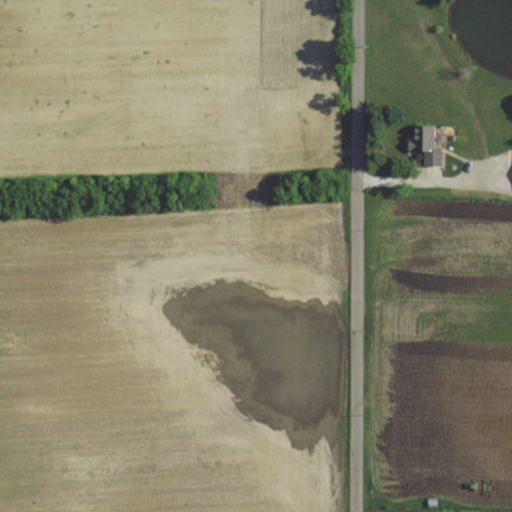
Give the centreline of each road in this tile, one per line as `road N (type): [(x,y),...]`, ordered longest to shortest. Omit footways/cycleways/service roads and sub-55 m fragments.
road 1 (residential): [(356,511),(357,183)]
road 2 (residential): [(357,183),(360,0)]
